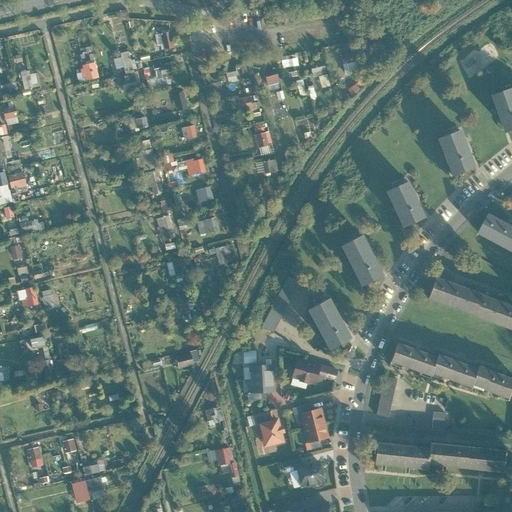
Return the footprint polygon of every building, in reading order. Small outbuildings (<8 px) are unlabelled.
[(161,35),(163,50),(172,48),(169,33),(161,35)] [(125,89),(139,86),(130,50),(121,52),(122,56),(115,58),(117,69),(124,67),(126,74),(117,76),(120,85),(124,84),(125,89)] [(354,50),(341,53),(346,72),(359,69),(354,50)] [(299,57),(283,59),(284,73),(301,71),(299,57)] [(314,76),(321,76),(322,87),(328,86),(327,62),(313,63),(314,76)] [(86,82),(98,78),(94,63),(82,67),(83,69),(80,70),(82,79),(85,79),(86,82)] [(169,64),(155,68),(157,79),(172,76),(169,64)] [(278,68),(266,72),(270,85),(282,81),(278,68)] [(229,80),(239,80),(238,69),(229,69),(229,80)] [(41,86),(39,72),(32,73),(31,70),(22,71),(25,88),(41,86)] [(15,76),(0,80),(4,92),(18,88),(15,76)] [(511,88),(494,95),(507,132),(511,130),(511,88)] [(179,110),(189,108),(185,91),(176,93),(179,110)] [(238,97),(241,110),(254,108),(252,95),(238,97)] [(6,108),(7,124),(19,123),(18,107),(6,108)] [(136,118),(137,126),(149,125),(148,116),(136,118)] [(255,134),(258,148),(261,147),(262,155),(272,152),(270,143),(273,142),(268,122),(255,126),(257,134),(255,134)] [(193,124),(186,127),(190,135),(197,132),(193,124)] [(458,128),(436,137),(452,175),(473,166),(458,128)] [(10,136),(0,137),(1,158),(11,157),(10,136)] [(155,168),(153,149),(143,150),(144,168),(155,168)] [(195,175),(207,170),(202,157),(190,161),(195,175)] [(277,159),(257,162),(258,173),(279,170),(277,159)] [(0,204),(13,201),(6,170),(0,171),(0,204)] [(154,194),(163,193),(160,170),(145,172),(147,187),(153,186),(154,194)] [(12,188),(28,186),(26,171),(10,173),(12,188)] [(406,180),(385,190),(402,227),(423,217),(406,180)] [(197,189),(201,203),(216,199),(212,185),(197,189)] [(8,217),(15,216),(13,205),(5,207),(8,217)] [(511,224),(490,213),(479,233),(511,251),(511,250),(511,224)] [(46,227),(43,215),(20,221),(23,233),(46,227)] [(172,215),(159,217),(163,240),(177,237),(172,215)] [(198,221),(202,234),(221,229),(218,216),(198,221)] [(381,274),(361,235),(341,245),(361,285),(381,274)] [(21,244),(13,245),(14,258),(23,257),(21,244)] [(226,246),(210,249),(211,254),(218,252),(220,264),(229,262),(226,246)] [(168,262),(172,276),(182,273),(178,259),(168,262)] [(33,264),(36,278),(46,276),(43,262),(33,264)] [(435,276),(426,298),(461,311),(470,289),(435,276)] [(299,282),(288,277),(262,327),(273,332),(299,282)] [(29,306),(40,304),(36,286),(18,290),(20,300),(27,298),(29,306)] [(53,288),(43,290),(47,308),(57,306),(53,288)] [(501,301),(470,289),(461,311),(493,323),(501,301)] [(349,338),(328,299),(307,310),(328,349),(349,338)] [(511,304),(501,301),(493,323),(511,330),(511,304)] [(32,337),(33,347),(48,345),(47,335),(32,337)] [(396,342),(389,362),(429,377),(431,374),(437,357),(396,342)] [(198,349),(178,355),(181,368),(196,364),(196,362),(201,360),(198,349)] [(245,362),(258,362),(257,349),(244,350),(245,362)] [(437,357),(431,374),(470,388),(471,385),(477,369),(438,355),(437,357)] [(250,367),(243,367),(244,379),(251,379),(272,378),(271,364),(271,358),(265,359),(265,365),(250,365),(250,367)] [(297,359),(292,377),(300,379),(299,380),(307,383),(307,381),(315,383),(317,374),(320,365),(297,359)] [(320,365),(317,374),(335,379),(337,370),(320,365)] [(477,369),(471,385),(510,399),(511,393),(511,377),(478,366),(477,369)] [(376,414),(388,417),(397,378),(385,376),(376,414)] [(272,378),(251,379),(251,391),(252,392),(254,392),(266,391),(273,391),(272,378)] [(299,414),(313,410),(311,403),(291,408),(293,415),(299,414)] [(207,408),(209,423),(227,421),(225,406),(207,408)] [(324,423),(320,408),(313,410),(299,414),(302,428),(324,423)] [(253,416),(261,449),(283,443),(281,435),(284,434),(281,425),(279,426),(276,418),(271,419),(269,412),(253,416)] [(445,414),(434,414),(433,430),(444,430),(445,414)] [(324,423),(302,428),(306,443),(309,443),(319,440),(328,438),(324,423)] [(73,439),(64,441),(66,452),(75,450),(73,439)] [(319,440),(309,443),(311,450),(321,447),(319,440)] [(375,443),(373,465),(400,468),(402,446),(375,443)] [(466,470),(468,448),(450,446),(429,444),(429,448),(427,466),(466,470)] [(28,449),(33,467),(45,464),(40,446),(28,449)] [(429,448),(402,446),(400,468),(427,471),(427,466),(429,448)] [(220,457),(222,473),(232,472),(233,480),(240,479),(238,461),(234,461),(232,447),(212,450),(213,458),(220,457)] [(466,470),(506,474),(508,452),(485,449),(468,448),(466,470)] [(294,468),(301,466),(299,458),(281,463),(283,473),(295,470),(294,468)] [(88,471),(99,471),(99,460),(88,461),(88,471)] [(295,470),(300,488),(323,482),(318,461),(301,466),(294,468),(295,470)] [(106,475),(90,478),(92,492),(109,489),(106,475)] [(87,479),(73,483),(78,502),(92,499),(87,479)] [(242,496),(229,499),(233,511),(245,508),(242,496)] [(329,511),(327,503),(293,511),(329,511)]
